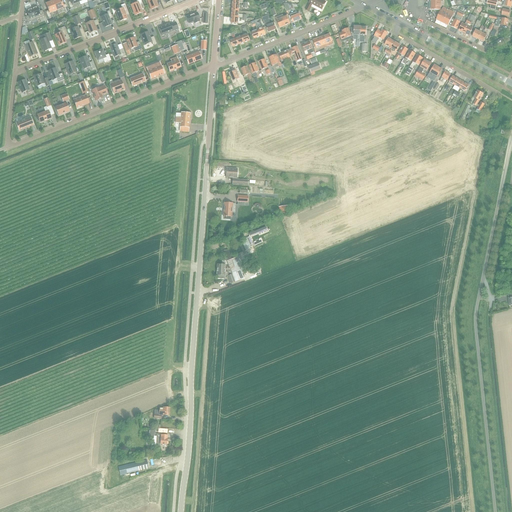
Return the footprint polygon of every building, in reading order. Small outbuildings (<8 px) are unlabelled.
[(54,0),(53,1),(57,10),(64,7),(66,12),(68,11),(66,4),(63,5),(61,0),(54,0)] [(79,2),(78,0),(70,0),(70,1),(68,2),(70,9),(73,8),(72,4),(79,2)] [(142,4),(140,0),(136,0),(137,3),(131,5),(135,15),(142,12),(139,5),(142,4)] [(146,0),(151,9),(158,6),(155,0),(146,0)] [(309,3),(305,10),(309,11),(312,4),(322,9),(326,2),(322,0),(310,0),(309,2),(309,3)] [(441,0),(433,0),(432,0),(430,0),(431,10),(433,10),(440,10),(440,7),(441,7),(441,6),(443,6),(443,1),(440,1),(441,0),(442,0),(441,0)] [(57,10),(53,1),(50,2),(50,1),(46,3),(46,4),(48,10),(45,11),(48,19),(51,18),(49,13),(57,10)] [(121,5),(122,8),(116,11),(120,21),(123,20),(124,20),(126,19),(127,18),(124,11),(127,10),(124,4),(121,5)] [(37,7),(32,9),(36,19),(45,16),(42,10),(39,11),(37,7)] [(92,7),(87,9),(91,19),(96,17),(93,10),(92,7)] [(441,10),(440,10),(433,10),(433,12),(435,16),(437,17),(436,19),(448,25),(451,26),(454,19),(452,18),(454,13),(443,7),(441,10)] [(502,11),(501,15),(509,16),(510,10),(506,9),(499,8),(498,11),(502,11)] [(36,19),(32,9),(27,11),(28,16),(25,17),(27,23),(36,19)] [(112,24),(109,18),(112,17),(109,10),(107,12),(108,14),(100,17),(104,27),(112,24)] [(454,19),(451,26),(457,29),(460,22),(459,21),(460,20),(461,20),(464,14),(458,11),(455,18),(456,18),(455,20),(454,19)] [(197,12),(186,17),(188,23),(193,21),(194,23),(200,21),(199,19),(197,12)] [(296,13),(290,15),(293,22),(302,19),(299,14),(297,15),(296,13)] [(268,15),(263,17),(264,21),(269,32),(276,29),(274,23),(271,24),(269,20),(268,15)] [(283,16),(276,19),(280,27),(290,23),(287,16),(284,17),(283,16)] [(508,19),(499,17),(498,17),(493,27),(499,28),(499,24),(507,26),(508,19)] [(93,21),(86,23),(89,33),(97,30),(93,21)] [(257,21),(254,22),(256,26),(257,30),(260,36),(266,34),(263,27),(262,28),(261,24),(259,25),(257,21)] [(170,23),(159,27),(162,35),(178,29),(175,22),(171,24),(170,23)] [(462,23),(458,30),(464,32),(467,25),(468,23),(466,22),(465,24),(462,23)] [(467,25),(464,32),(469,35),(473,28),(470,27),(471,24),(469,23),(468,23),(467,25)] [(64,35),(68,34),(65,26),(58,29),(59,33),(55,35),(59,45),(66,42),(64,35)] [(360,42),(360,27),(354,26),(354,28),(351,28),(351,32),(353,37),(354,37),(354,39),(357,39),(357,42),(360,42)] [(478,39),(484,27),(482,26),(479,31),(475,29),(472,36),(478,39)] [(74,39),(81,36),(77,27),(70,29),(74,39)] [(485,28),(484,27),(478,39),(484,42),(487,35),(483,33),(485,28)] [(352,37),(348,28),(342,30),(343,32),(339,33),(342,42),(352,38),(351,37),(352,37)] [(373,37),(374,37),(372,41),(376,43),(379,38),(383,40),(388,33),(385,32),(386,31),(383,29),(383,30),(382,30),(381,31),(378,29),(373,37)] [(260,36),(257,30),(251,32),(254,39),(260,36)] [(148,32),(140,35),(145,45),(152,42),(152,44),(156,43),(154,37),(150,38),(148,32)] [(44,51),(51,48),(49,42),(52,41),(49,33),(43,35),(44,39),(40,41),(44,51)] [(248,33),(242,36),(244,43),(250,40),(248,33)] [(329,34),(313,40),(316,48),(320,47),(321,49),(334,44),(329,34)] [(244,43),(242,36),(236,38),(239,45),(244,43)] [(130,49),(134,48),(135,51),(141,48),(139,42),(136,43),(134,37),(126,40),(130,49)] [(239,45),(236,38),(230,40),(233,47),(239,45)] [(390,48),(395,41),(388,38),(384,45),(390,48)] [(314,52),(313,48),(310,41),(302,44),(304,52),(307,50),(309,54),(306,55),(308,59),(313,57),(311,53),(314,52)] [(400,45),(395,41),(390,48),(396,52),(400,45)] [(25,45),(29,57),(37,54),(33,42),(25,45)] [(119,58),(125,55),(123,49),(119,50),(117,44),(110,47),(114,57),(118,55),(119,58)] [(177,45),(171,47),(174,54),(180,52),(177,45)] [(294,55),(297,61),(302,59),(297,46),(292,48),(292,49),(289,50),(291,56),(294,55)] [(403,46),(396,58),(398,59),(399,56),(400,56),(401,54),(404,56),(408,49),(403,46)] [(105,56),(102,50),(99,51),(98,51),(95,52),(94,53),(97,61),(103,59),(104,63),(111,60),(108,54),(105,56)] [(282,62),(283,61),(283,60),(286,59),(287,60),(291,59),(287,50),(279,53),(282,62)] [(404,58),(402,62),(405,64),(406,61),(407,61),(408,59),(411,61),(415,54),(410,50),(405,59),(404,58)] [(199,51),(185,57),(188,64),(202,59),(199,51)] [(272,66),(275,65),(276,67),(279,66),(278,64),(280,63),(277,54),(269,57),(272,66)] [(417,55),(410,67),(406,74),(409,76),(413,69),(412,68),(414,65),(415,66),(416,64),(418,65),(423,58),(417,55)] [(89,63),(86,56),(79,59),(83,69),(90,66),(92,70),(95,68),(92,61),(89,63)] [(171,59),(172,62),(167,64),(170,72),(181,67),(177,57),(171,59)] [(264,59),(258,61),(262,70),(265,69),(267,75),(271,73),(273,72),(270,65),(268,66),(266,63),(264,59)] [(385,61),(382,66),(387,68),(389,64),(391,65),(393,61),(389,59),(387,63),(385,61)] [(432,63),(424,59),(418,71),(422,73),(424,69),(427,71),(432,63)] [(72,61),(65,64),(69,75),(77,72),(72,61)] [(148,71),(151,79),(164,74),(159,62),(151,66),(152,69),(148,71)] [(319,62),(309,66),(311,73),(314,72),(321,69),(319,62)] [(251,69),(251,70),(254,77),(257,76),(256,72),(259,71),(255,63),(249,65),(251,69)] [(434,65),(427,77),(431,79),(437,83),(444,71),(442,70),(442,69),(434,65)] [(255,82),(253,79),(253,78),(252,78),(249,70),(249,71),(247,66),(241,68),(244,76),(247,75),(251,84),(255,82)] [(62,73),(58,74),(56,68),(48,71),(52,80),(56,79),(58,82),(64,80),(62,73)] [(236,70),(230,73),(233,81),(237,79),(239,84),(244,82),(242,76),(239,77),(236,70)] [(426,75),(422,73),(418,71),(416,74),(423,79),(426,75)] [(445,71),(440,81),(442,82),(444,78),(447,80),(451,75),(445,71)] [(37,86),(45,83),(46,87),(49,85),(47,78),(43,79),(41,74),(38,75),(37,74),(33,75),(34,76),(33,77),(37,86)] [(129,79),(132,86),(145,81),(142,74),(129,79)] [(454,85),(458,79),(453,76),(449,82),(454,85)] [(460,88),(463,82),(458,79),(454,85),(460,88)] [(33,91),(30,85),(27,86),(25,80),(18,83),(22,93),(27,91),(28,93),(33,91)] [(119,81),(118,80),(113,82),(113,83),(110,84),(114,94),(124,89),(121,80),(119,81)] [(469,85),(463,82),(460,88),(465,92),(469,85)] [(103,98),(102,95),(107,93),(104,86),(99,88),(99,87),(91,90),(96,101),(103,98)] [(476,99),(473,104),(478,107),(477,109),(481,111),(485,104),(481,102),(479,105),(477,104),(483,94),(477,90),(473,97),(476,99)] [(76,108),(89,103),(86,95),(73,100),(76,108)] [(66,103),(55,107),(58,115),(70,111),(66,103)] [(466,104),(459,119),(464,121),(470,106),(466,104)] [(46,119),(47,120),(51,118),(48,110),(37,115),(38,117),(37,117),(38,121),(39,120),(40,122),(45,121),(45,120),(46,119)] [(175,123),(180,123),(179,131),(188,132),(190,113),(181,112),(181,113),(177,113),(176,114),(175,123)] [(23,117),(15,120),(16,122),(19,131),(27,128),(34,125),(30,117),(24,119),(23,117)] [(233,177),(233,179),(232,184),(247,185),(248,180),(237,179),(237,169),(233,169),(233,168),(228,168),(227,172),(226,172),(226,176),(233,177)] [(232,203),(224,203),(223,216),(225,216),(225,217),(226,217),(226,219),(230,219),(230,217),(231,217),(232,212),(234,212),(235,204),(232,204),(232,203)] [(265,226),(249,233),(250,236),(266,229),(265,226)] [(247,238),(241,240),(245,250),(251,247),(250,245),(247,238)] [(216,275),(216,278),(219,278),(224,279),(224,276),(227,276),(230,284),(243,279),(241,273),(236,258),(227,261),(229,266),(225,266),(225,265),(217,264),(216,275)] [(154,414),(154,418),(161,419),(161,415),(169,415),(170,407),(163,407),(163,408),(159,408),(159,410),(154,409),(154,414)] [(156,437),(155,447),(160,447),(160,444),(167,445),(167,438),(167,435),(161,435),(156,434),(156,437)] [(146,460),(118,467),(120,475),(148,468),(146,460)]
